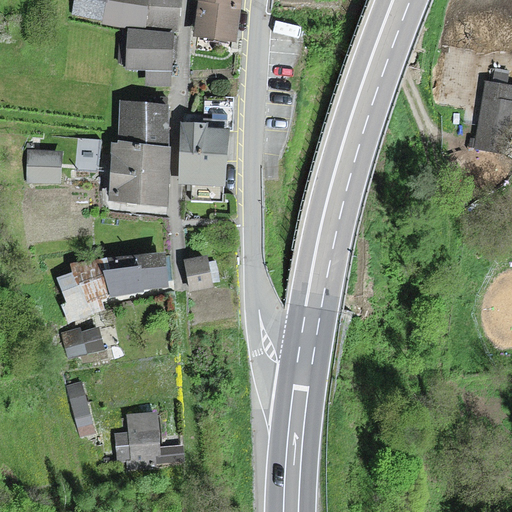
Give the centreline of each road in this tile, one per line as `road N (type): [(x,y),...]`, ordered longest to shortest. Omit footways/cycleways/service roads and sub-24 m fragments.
road 1 (primary): [(402,0),(341,178),(301,389)]
road 2 (residential): [(263,0),(250,130),(254,253),(265,334),(301,389)]
road 3 (residential): [(188,0),(176,270)]
road 4 (primary): [(301,389),(291,511)]
